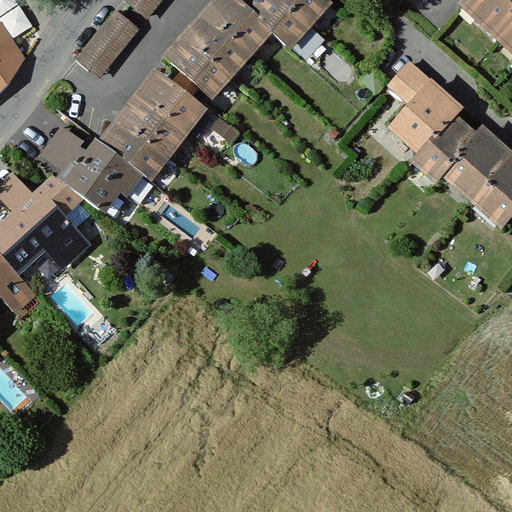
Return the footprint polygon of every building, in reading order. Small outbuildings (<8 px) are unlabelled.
[(127,0),(125,2),(148,21),(165,0),(127,0)] [(263,22),(246,6),(239,0),(217,0),(206,14),(256,59),(275,37),(260,25),(263,22)] [(315,32),(279,0),(251,0),(246,6),(263,22),(260,25),(275,37),(295,55),(315,32)] [(279,0),(315,32),(336,7),(328,0),(279,0)] [(511,0),(471,0),(464,9),(511,52),(511,0)] [(140,32),(117,13),(77,62),(101,81),(140,32)] [(256,59),(206,14),(185,37),(235,82),(256,59)] [(0,91),(25,60),(0,22),(0,91)] [(235,82),(185,37),(165,59),(215,105),(235,82)] [(426,154),(461,120),(467,113),(411,63),(389,89),(410,108),(394,126),(426,154)] [(151,65),(132,89),(185,133),(206,106),(151,65)] [(167,157),(185,133),(132,89),(113,114),(167,157)] [(149,180),(167,157),(113,114),(96,136),(141,173),(149,180)] [(450,179),(480,137),(461,120),(426,154),(418,163),(444,186),(450,179)] [(49,140),(116,192),(123,196),(141,173),(90,136),(82,148),(77,145),(80,140),(59,125),(49,140)] [(477,203),(511,163),(511,153),(486,130),(480,137),(450,179),(477,203)] [(116,192),(49,140),(38,154),(59,168),(52,177),(81,197),(102,212),(116,192)] [(511,163),(477,203),(510,233),(511,231),(511,163)] [(0,217),(0,257),(15,274),(42,250),(59,270),(89,244),(62,215),(81,197),(52,177),(48,175),(29,191),(11,172),(0,181),(0,200),(8,211),(0,217)] [(0,298),(14,313),(34,295),(15,274),(0,257),(0,298)]
